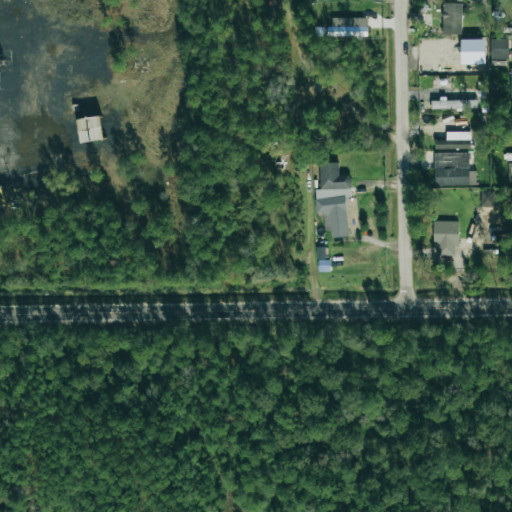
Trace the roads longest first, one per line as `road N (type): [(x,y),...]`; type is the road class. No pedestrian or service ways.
road 1 (secondary): [(511,307),(0,314)]
road 2 (residential): [(404,309),(398,0)]
